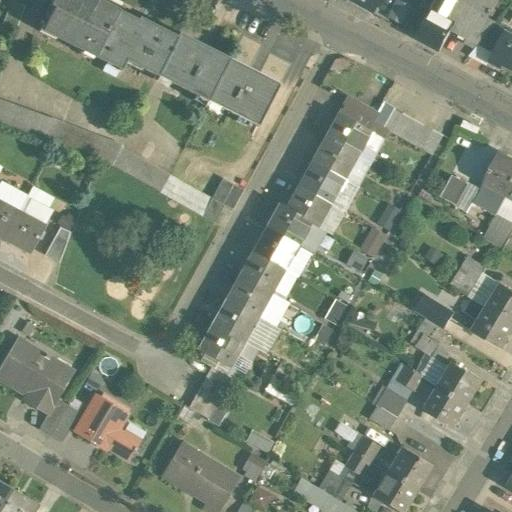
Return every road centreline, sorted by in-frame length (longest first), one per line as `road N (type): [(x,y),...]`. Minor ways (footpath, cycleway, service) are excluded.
road 1 (residential): [(269,0),(511,118)]
road 2 (residential): [(155,368),(0,283)]
road 3 (residential): [(0,443),(116,511)]
